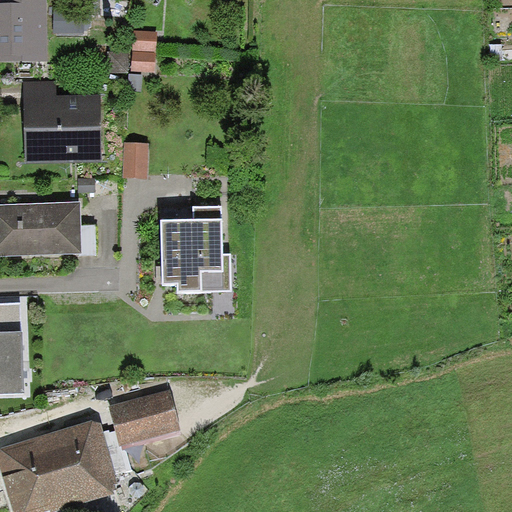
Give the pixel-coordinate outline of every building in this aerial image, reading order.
[(0,5),(0,60),(47,60),(46,1),(10,1),(10,5),(0,5)] [(157,33),(135,31),(132,72),(154,74),(157,33)] [(129,55),(108,54),(107,74),(128,74),(129,55)] [(24,90),(24,163),(97,163),(96,104),(50,105),(50,90),(24,90)] [(124,144),(122,180),(148,181),(150,145),(124,144)] [(81,204),(0,206),(0,258),(82,255),(81,227),(81,204)] [(194,223),(161,224),(163,285),(179,284),(179,292),(232,290),(231,254),(223,255),(222,208),(194,209),(194,223)] [(81,227),(82,255),(96,255),(95,227),(81,227)] [(0,306),(0,336),(20,335),(19,306),(0,306)] [(0,396),(22,396),(20,335),(0,336),(0,396)] [(169,389),(110,407),(122,448),(182,430),(169,389)] [(79,425),(2,448),(0,456),(0,463),(13,511),(45,511),(119,490),(101,424),(92,421),(79,425)]
